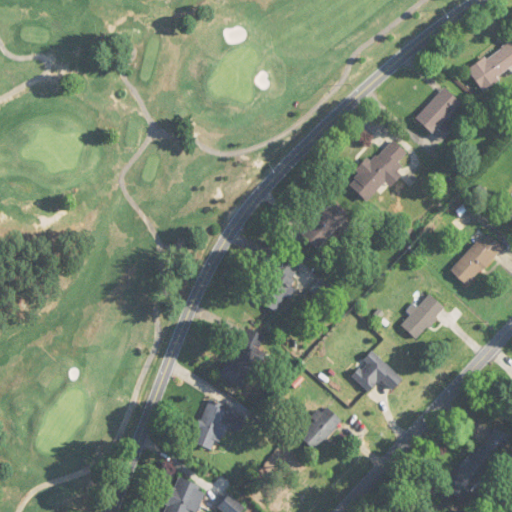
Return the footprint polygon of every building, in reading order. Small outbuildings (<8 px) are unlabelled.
[(483,90),(511,68),(511,38),(468,70),(483,90)] [(416,117),(441,142),(452,132),(442,123),(461,103),(445,87),(416,117)] [(387,181),(391,185),(399,177),(393,171),(409,154),(394,139),(372,162),(367,158),(356,171),(360,175),(350,185),(367,201),(387,181)] [(301,233),(317,249),(348,216),(332,201),(301,233)] [(503,248),(487,232),(451,271),(467,286),(503,248)] [(256,298),(278,313),(293,289),(289,286),(299,269),(281,258),(256,298)] [(409,313),(411,315),(401,325),(416,339),(446,309),(429,293),(409,313)] [(219,371),(235,387),(260,363),(244,347),(219,371)] [(351,375),(369,392),(381,378),(394,390),(403,380),(373,352),(351,375)] [(227,426),(239,431),(245,415),(209,400),(192,441),(217,452),(227,426)] [(343,421),(327,405),(313,419),(315,421),(300,436),(314,450),(343,421)] [(511,441),(511,440),(496,427),(445,483),(462,498),(511,441)] [(163,511),(189,511),(190,510),(195,511),(197,511),(207,488),(177,477),(163,511)] [(240,511),(244,508),(230,494),(219,506),(224,511),(240,511)]
